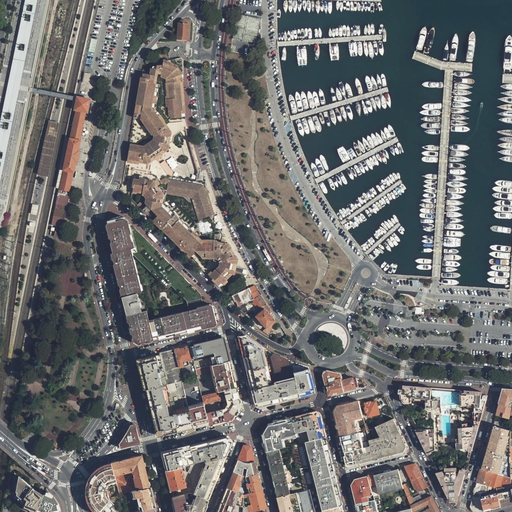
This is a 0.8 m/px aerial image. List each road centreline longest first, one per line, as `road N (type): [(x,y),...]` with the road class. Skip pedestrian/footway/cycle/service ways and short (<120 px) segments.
road 1 (tertiary): [(197,54),(204,135),(237,235),(305,338)]
road 2 (tertiary): [(318,318),(280,284),(229,177),(214,55)]
road 3 (tertiary): [(511,372),(408,364),(354,338)]
road 4 (tertiary): [(226,306),(127,205),(108,196)]
road 5 (primary): [(181,12),(138,59),(117,154)]
road 6 (residential): [(499,380),(461,511)]
